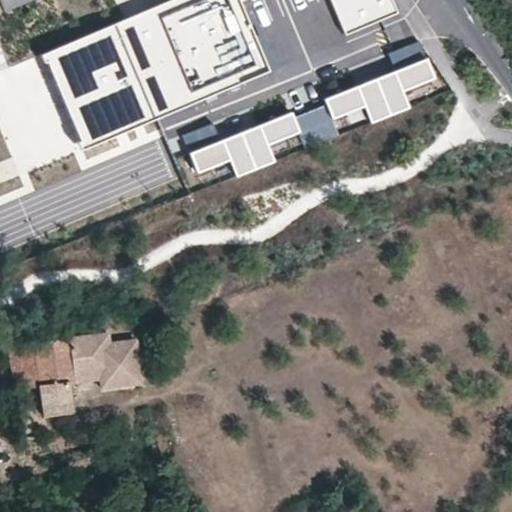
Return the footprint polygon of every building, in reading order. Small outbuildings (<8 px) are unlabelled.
[(37,0),(0,0),(0,2),(5,14),(37,0)] [(172,0),(43,53),(81,148),(272,73),(240,0),(172,0)] [(331,0),(345,33),(398,11),(393,0),(331,0)] [(411,109),(403,90),(437,78),(428,60),(327,99),(333,120),(365,108),(371,124),(411,109)] [(301,133),(293,114),(190,155),(199,174),(231,161),(238,177),(276,162),(270,144),(301,133)] [(143,384),(137,337),(111,341),(110,333),(100,335),(105,378),(100,379),(101,389),(143,384)] [(105,378),(100,335),(11,345),(16,388),(39,386),(44,416),(72,413),(69,382),(100,379),(105,378)]
